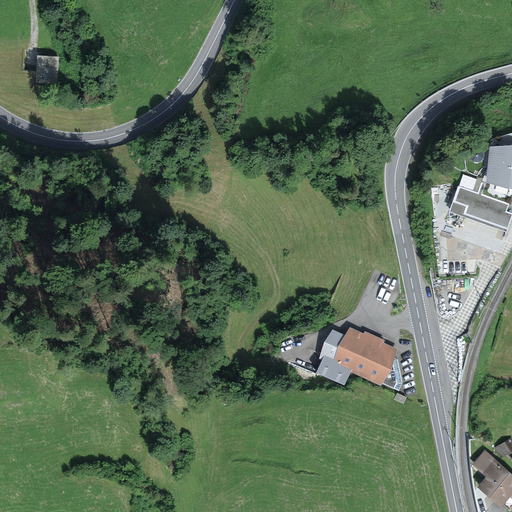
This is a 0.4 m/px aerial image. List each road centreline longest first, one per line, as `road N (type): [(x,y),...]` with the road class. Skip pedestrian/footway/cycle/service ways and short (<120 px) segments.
road 1 (primary): [(457,511),(395,177),(403,143),(424,113),(467,86),(511,73)]
road 2 (primary): [(234,0),(188,87),(128,132),(67,140),(0,116)]
road 3 (unknown): [(418,316),(355,313),(286,346)]
road 4 (unknown): [(411,282),(476,279),(511,239)]
